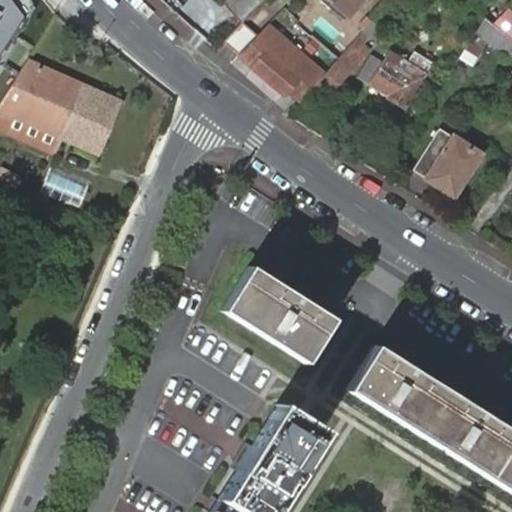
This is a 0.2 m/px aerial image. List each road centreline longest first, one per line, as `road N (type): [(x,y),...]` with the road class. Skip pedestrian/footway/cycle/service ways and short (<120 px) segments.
road 1 (residential): [(31,511),(190,133),(212,102)]
road 2 (tertiary): [(212,102),(308,176),(511,305)]
road 3 (tertiary): [(100,0),(212,102)]
